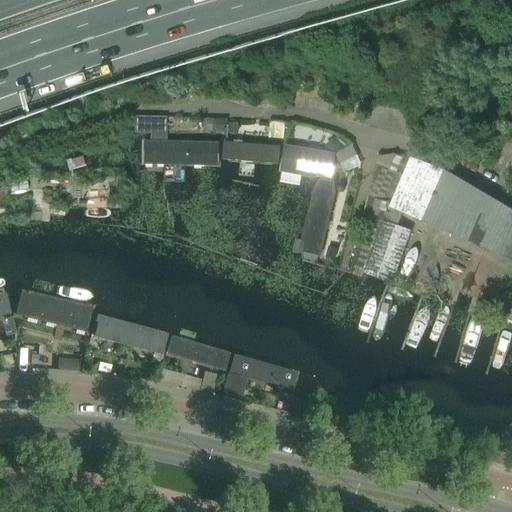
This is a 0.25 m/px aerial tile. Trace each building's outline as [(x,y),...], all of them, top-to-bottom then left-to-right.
[(140,161),(221,161),(221,138),(140,138),(140,161)] [(223,159),(279,162),(280,142),(224,139),(223,159)] [(280,167),(331,174),(335,148),(284,141),(280,167)] [(511,258),(511,212),(443,173),(410,159),(410,160),(394,153),(377,156),(360,221),(366,223),(349,273),(361,277),(363,272),(393,283),(411,231),(397,225),(401,214),(511,259),(511,258)] [(300,249),(322,254),(338,188),(332,177),(321,175),(314,182),(300,249)] [(10,189),(28,189),(28,177),(9,177),(10,189)] [(19,318),(91,336),(98,311),(26,293),(19,318)] [(0,323),(18,320),(13,298),(0,301),(0,323)] [(462,320),(453,318),(444,346),(453,348),(462,320)] [(100,341),(170,357),(175,337),(105,321),(100,341)] [(177,358),(233,374),(238,356),(182,341),(177,358)] [(238,375),(302,393),(306,376),(242,358),(238,375)] [(204,372),(199,393),(212,396),(217,376),(204,372)] [(226,382),(222,397),(241,402),(244,387),(246,379),(227,375),(226,382)] [(284,390),(280,409),(289,411),(293,392),(284,390)]
